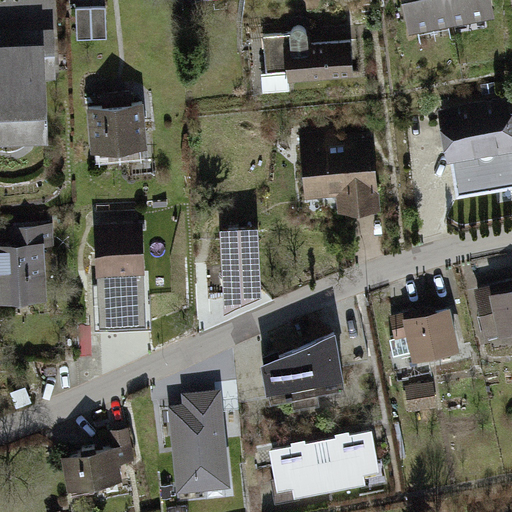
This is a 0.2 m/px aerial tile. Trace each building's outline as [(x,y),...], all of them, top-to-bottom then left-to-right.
[(511,3),(511,0),(418,0),(423,26),(511,8),(511,3)] [(115,6),(85,8),(88,37),(118,34),(115,6)] [(59,25),(0,28),(0,77),(0,78),(2,108),(0,108),(0,142),(66,139),(59,25)] [(366,34),(296,43),(301,80),(371,71),(366,34)] [(511,92),(446,105),(457,159),(511,148),(511,92)] [(160,100),(101,106),(105,147),(164,141),(160,100)] [(306,128),(313,195),(348,192),(349,210),(393,206),(386,135),(342,139),(341,125),(306,128)] [(145,217),(96,219),(98,274),(147,272),(145,217)] [(3,242),(7,298),(65,294),(59,219),(17,222),(18,241),(3,242)] [(147,290),(147,272),(98,274),(98,292),(99,322),(148,320),(147,290)] [(511,275),(484,284),(500,334),(511,330),(511,275)] [(460,345),(450,302),(402,314),(412,357),(460,345)] [(336,327),(261,358),(270,392),(349,376),(336,327)] [(437,382),(412,383),(414,405),(439,404),(437,382)] [(183,401),(170,402),(179,487),(232,482),(222,386),(182,390),(183,401)] [(386,423),(282,445),(292,489),(396,467),(386,423)] [(124,444),(74,452),(80,488),(140,479),(137,463),(152,460),(146,424),(121,429),(124,444)]
